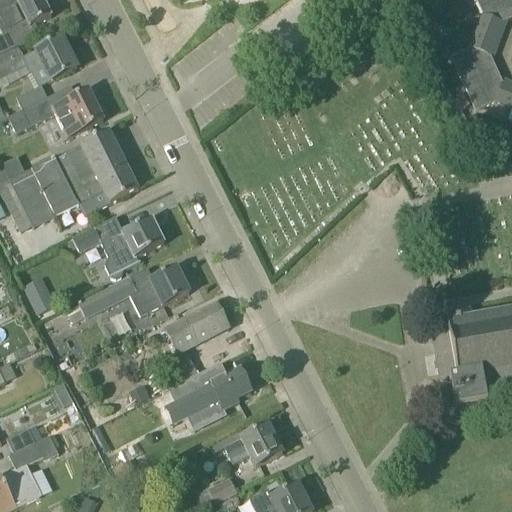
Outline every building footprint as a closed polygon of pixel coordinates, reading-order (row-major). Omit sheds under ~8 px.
[(0,0),(0,9),(14,37),(29,30),(29,31),(51,20),(40,0),(14,0),(9,3),(8,0),(0,0)] [(480,36),(499,43),(499,42),(498,42),(502,31),(500,30),(501,25),(511,20),(511,0),(475,0),(485,22),(480,36)] [(499,43),(480,36),(475,48),(451,60),(463,87),(496,72),(489,58),(491,53),(493,54),(497,43),(499,43)] [(30,79),(44,72),(51,85),(77,72),(61,40),(35,53),(23,60),(19,51),(0,60),(0,81),(17,73),(25,69),(30,79)] [(502,86),(496,72),(463,87),(475,113),(495,104),(511,110),(511,109),(511,86),(507,85),(507,87),(502,86)] [(16,101),(21,113),(47,100),(41,89),(16,101)] [(52,111),(47,100),(21,113),(30,130),(53,119),(61,133),(65,142),(80,135),(80,136),(103,124),(88,94),(52,111)] [(78,210),(84,222),(137,194),(108,134),(9,184),(32,231),(55,220),(55,222),(78,210)] [(138,267),(135,261),(164,247),(151,223),(136,230),(134,227),(121,234),(115,221),(93,231),(72,242),(79,257),(100,247),(108,261),(104,270),(110,281),(115,283),(121,281),(123,274),(138,267)] [(176,271),(152,283),(147,272),(128,281),(78,307),(85,323),(137,297),(147,317),(189,297),(188,296),(186,296),(179,282),(181,281),(176,271)] [(55,309),(41,281),(22,291),(37,318),(55,309)] [(228,332),(215,307),(186,322),(164,332),(176,356),(228,332)] [(511,310),(489,315),(490,319),(472,323),(471,319),(470,319),(469,315),(462,310),(453,312),(449,319),(450,326),(446,327),(448,339),(433,342),(442,388),(450,387),(455,416),(487,410),(485,400),(489,400),(492,398),(492,394),(490,391),(502,389),(503,393),(511,391),(511,310)] [(161,374),(171,393),(198,380),(189,361),(161,374)] [(171,393),(177,406),(185,421),(217,405),(222,414),(238,405),(237,403),(251,396),(239,372),(203,390),(198,380),(171,393)] [(135,408),(148,400),(141,387),(127,395),(135,408)] [(268,428),(240,443),(236,434),(210,447),(215,456),(225,451),(233,467),(249,459),(255,470),(282,457),(268,428)] [(27,433),(6,443),(13,458),(34,447),(27,433)] [(14,473),(0,480),(0,479),(0,511),(14,511),(38,501),(26,475),(23,470),(43,460),(45,464),(63,455),(55,438),(34,447),(13,458),(8,460),(14,473)] [(128,463),(114,471),(121,486),(136,478),(128,463)] [(205,511),(236,496),(229,482),(197,498),(203,511),(205,511)] [(249,503),(253,511),(254,511),(309,511),(298,487),(272,501),(268,493),(249,503)]
